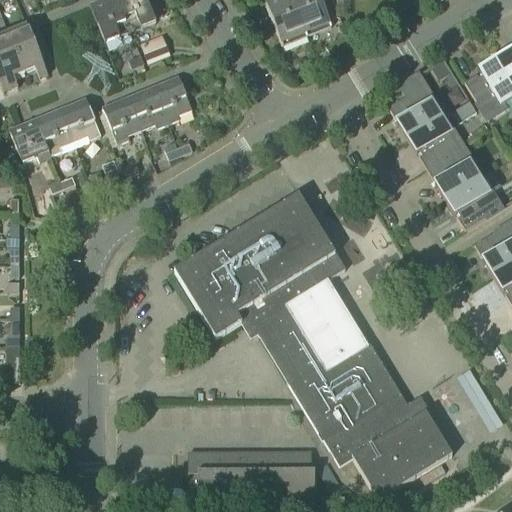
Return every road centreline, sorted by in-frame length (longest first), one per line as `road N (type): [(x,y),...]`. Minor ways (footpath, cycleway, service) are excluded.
road 1 (residential): [(88,410),(93,247),(121,214),(277,126)]
road 2 (residential): [(511,397),(328,96)]
road 3 (residential): [(328,96),(492,0)]
road 4 (residential): [(206,0),(277,126)]
